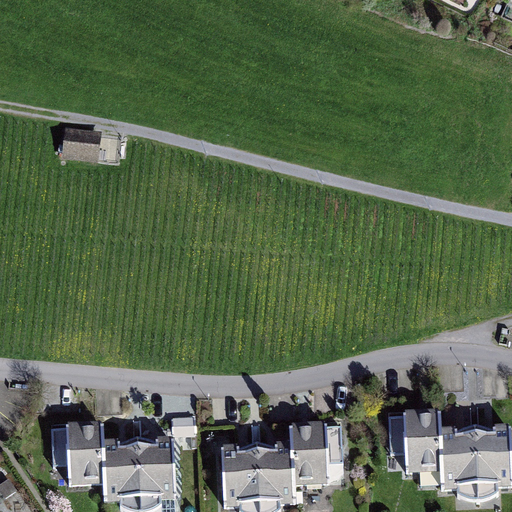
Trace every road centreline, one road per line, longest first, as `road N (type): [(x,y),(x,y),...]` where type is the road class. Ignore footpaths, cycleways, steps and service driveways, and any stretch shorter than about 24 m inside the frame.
road 1 (track): [(511,227),(0,112)]
road 2 (residential): [(0,370),(258,392),(443,349),(511,360)]
